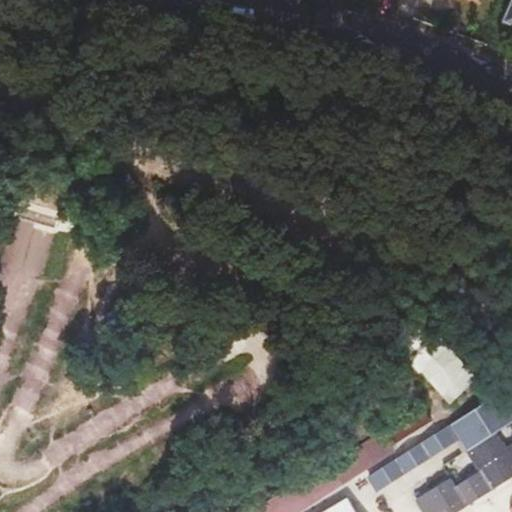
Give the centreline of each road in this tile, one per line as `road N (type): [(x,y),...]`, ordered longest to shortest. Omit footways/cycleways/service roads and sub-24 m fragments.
road 1 (track): [(75,384),(129,370),(179,325),(192,298),(126,146)]
road 2 (unclassified): [(511,75),(385,29),(237,0)]
